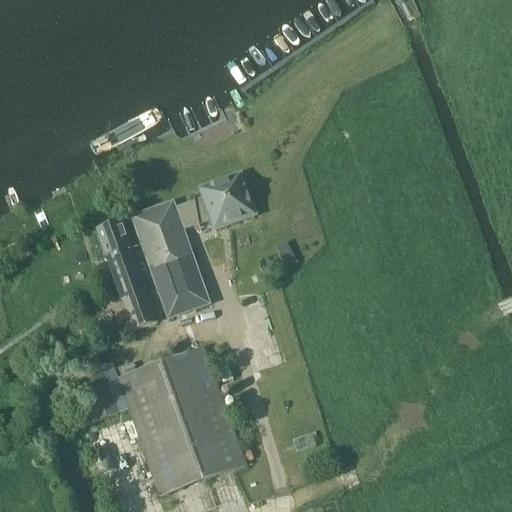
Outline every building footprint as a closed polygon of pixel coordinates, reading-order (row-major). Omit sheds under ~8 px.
[(176,210),(174,205),(131,220),(156,288),(168,321),(209,306),(197,273),(183,233),(213,222),(216,231),(255,217),(241,177),(202,191),(205,199),(176,210)] [(133,334),(156,325),(120,224),(97,233),(133,334)] [(290,253),(280,257),(284,267),(295,263),(290,253)] [(161,499),(246,468),(245,462),(241,451),(204,351),(118,382),(129,412),(161,499)] [(249,449),(241,451),(245,462),(253,460),(249,449)]
